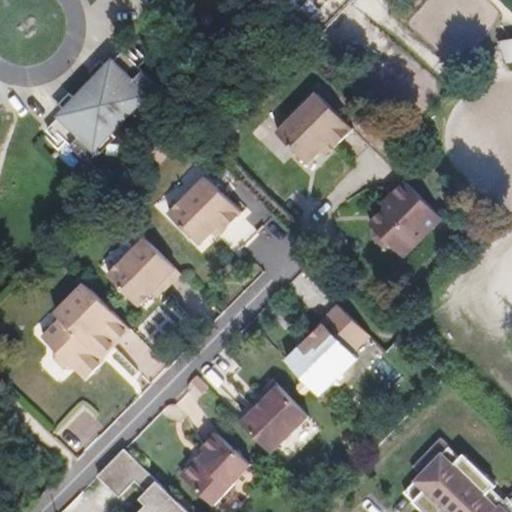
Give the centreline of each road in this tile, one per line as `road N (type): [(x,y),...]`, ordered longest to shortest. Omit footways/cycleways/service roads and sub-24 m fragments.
road 1 (residential): [(45,511),(296,255)]
road 2 (residential): [(0,68),(24,77),(56,66),(75,34),(67,0)]
